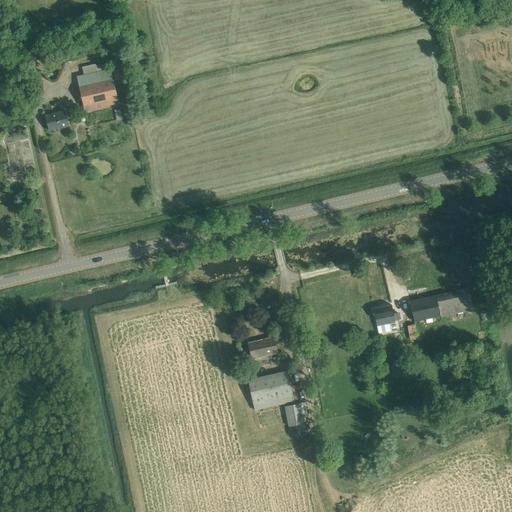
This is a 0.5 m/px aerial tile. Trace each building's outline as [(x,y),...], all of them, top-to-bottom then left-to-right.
[(61,48),(62,56),(99,48),(97,41),(61,48)] [(127,55),(126,48),(113,48),(113,56),(127,55)] [(97,72),(95,64),(82,67),(84,75),(77,76),(85,111),(119,104),(113,80),(110,69),(97,72)] [(46,115),(49,131),(69,126),(65,111),(46,115)] [(410,301),(414,322),(472,310),(468,289),(410,301)] [(379,334),(391,332),(389,324),(395,322),(391,305),(373,309),(379,334)] [(415,324),(407,326),(409,335),(417,333),(415,324)] [(249,343),(252,359),(277,353),(274,338),(249,343)] [(248,380),(255,411),(294,402),(287,372),(248,380)] [(285,407),(289,426),(304,423),(300,404),(285,407)]
